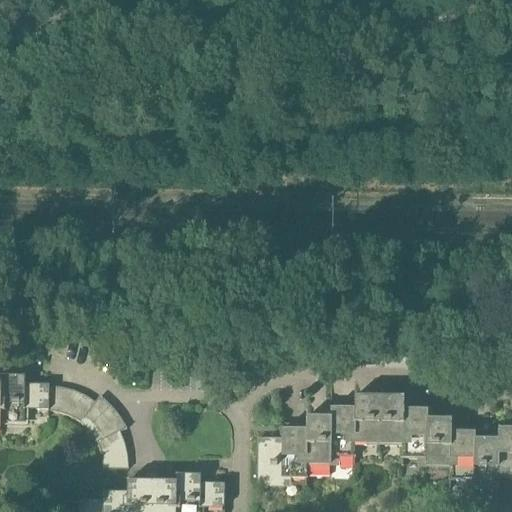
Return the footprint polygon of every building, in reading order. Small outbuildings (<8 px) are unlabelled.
[(49,411),(49,389),(25,388),(25,380),(0,379),(0,432),(1,432),(1,426),(25,427),(25,411),(49,411)] [(49,389),(49,411),(49,414),(57,415),(61,390),(49,389)] [(73,393),(61,390),(57,415),(61,415),(65,417),(73,393)] [(84,398),(73,393),(65,417),(70,418),(74,420),(84,398)] [(84,398),(74,420),(77,422),(81,424),(85,418),(95,405),(84,398)] [(95,405),(85,418),(93,425),(110,407),(100,398),(95,405)] [(403,406),(403,399),(354,399),(354,405),(330,405),(330,420),(306,420),(306,426),(282,426),(282,441),(258,441),(257,488),(282,488),(282,481),(306,481),(306,468),(330,468),(331,461),(355,461),(355,439),(377,440),(377,447),(401,447),(401,462),(425,462),(425,469),(449,469),(449,484),(473,484),(473,492),(498,492),(498,477),(511,477),(511,430),(498,431),(497,444),(475,444),(475,428),(451,428),(451,421),(427,421),(427,406),(403,406)] [(110,407),(93,425),(99,432),(119,418),(110,407)] [(85,418),(81,424),(84,427),(87,430),(91,434),(93,437),(98,444),(105,441),(99,432),(93,425),(85,418)] [(119,418),(99,432),(105,441),(120,433),(127,430),(119,418)] [(105,441),(98,444),(100,448),(101,453),(124,445),(120,433),(105,441)] [(124,445),(101,453),(103,458),(103,462),(128,457),(124,445)] [(128,457),(103,462),(104,466),(104,470),(129,470),(128,457)] [(201,478),(175,477),(175,483),(127,483),(127,496),(103,495),(103,504),(79,503),(78,511),(200,511),(200,509),(224,509),(224,486),(200,486),(201,478)]
